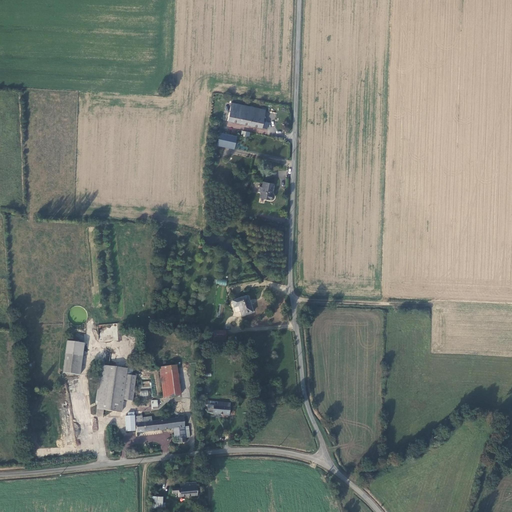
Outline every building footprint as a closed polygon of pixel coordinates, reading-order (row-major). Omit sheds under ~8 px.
[(265,110),(232,103),(230,111),(225,110),(224,115),(229,116),(228,120),(267,129),(268,123),(263,121),(265,110)] [(217,144),(233,148),(237,136),(220,132),(217,144)] [(275,184),(264,182),(263,189),(260,189),(259,194),(262,195),(261,200),(272,202),(274,201),(275,200),(276,198),(275,196),(273,195),(275,184)] [(253,313),(247,296),(232,301),(234,308),(239,307),(242,316),(253,313)] [(226,333),(214,332),(214,346),(226,346),(226,333)] [(78,344),(65,342),(61,374),(75,375),(78,344)] [(102,410),(107,366),(99,365),(94,402),(97,403),(95,416),(102,417),(103,411),(102,410)] [(107,366),(102,410),(103,411),(120,413),(121,400),(124,375),(125,368),(107,366)] [(176,366),(159,367),(163,397),(180,395),(176,366)] [(134,376),(130,376),(124,375),(121,400),(131,401),(134,376)] [(229,416),(230,407),(230,404),(224,403),(224,407),(217,406),(214,405),(212,414),(229,416)] [(135,430),(135,423),(134,416),(133,414),(127,415),(124,415),(126,431),(135,430)] [(136,423),(143,422),(143,418),(142,415),(134,416),(135,423),(136,423)] [(138,433),(166,429),(164,420),(163,420),(163,417),(160,417),(160,420),(152,421),(143,422),(136,423),(138,433)] [(164,420),(166,429),(174,428),(184,427),(183,417),(164,420)] [(176,440),(178,439),(185,439),(185,438),(184,427),(174,428),(176,440)] [(198,496),(197,483),(188,483),(189,487),(183,488),(181,487),(171,488),(172,494),(178,494),(179,498),(198,496)] [(151,509),(160,511),(161,505),(161,500),(152,498),(151,509)]
